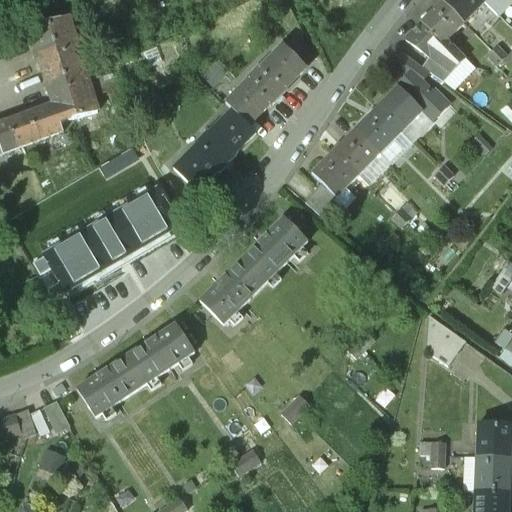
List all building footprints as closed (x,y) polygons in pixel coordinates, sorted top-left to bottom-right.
[(479,0),(444,0),(442,3),(463,24),(484,4),(479,0)] [(463,24),(442,3),(420,24),(421,25),(442,46),(446,42),(463,24)] [(52,107),(0,126),(0,157),(63,134),(60,126),(96,113),(86,81),(100,76),(97,69),(83,73),(67,20),(29,32),(52,107)] [(442,46),(421,25),(405,42),(428,60),(451,76),(466,62),(446,42),(442,46)] [(283,47),(260,71),(259,70),(247,81),(248,82),(225,106),(248,128),(268,108),(270,109),(287,92),(286,90),(306,70),(283,47)] [(506,58),(496,48),(491,53),(501,62),(506,58)] [(428,75),(399,53),(390,66),(407,79),(418,87),(420,85),(428,75)] [(501,62),(491,53),(486,58),(496,67),(501,62)] [(451,76),(428,60),(420,69),(442,85),(451,76)] [(431,96),(420,85),(418,87),(407,79),(397,89),(422,114),(431,123),(447,107),(434,93),(431,96)] [(397,89),(375,111),(376,111),(400,136),(422,114),(397,89)] [(376,111),(354,132),(378,157),(400,136),(376,111)] [(207,135),(196,147),(197,148),(174,171),(197,194),(217,173),(218,175),(235,157),(234,156),(255,136),(232,113),(209,136),(207,135)] [(354,132),(333,153),(357,178),(378,157),(354,132)] [(357,178),(333,153),(311,175),(335,200),(357,178)] [(453,179),(443,169),(438,174),(448,184),(453,179)] [(438,174),(433,179),(443,189),(448,184),(438,174)] [(157,191),(32,266),(39,277),(50,271),(58,285),(46,292),(51,303),(179,228),(157,191)] [(410,221),(401,211),(396,216),(406,226),(410,221)] [(406,226),(396,216),(391,221),(401,231),(406,226)] [(283,220),(200,303),(223,326),(307,244),(283,220)] [(464,345),(428,319),(425,354),(446,369),(464,345)] [(175,329),(76,393),(94,420),(193,356),(175,329)] [(69,429),(56,405),(43,411),(55,436),(69,429)] [(28,413),(15,417),(21,436),(22,442),(36,438),(28,413)] [(49,434),(39,413),(30,417),(40,438),(49,434)] [(15,417),(0,421),(0,442),(21,436),(15,417)] [(510,427),(477,425),(476,460),(509,461),(510,427)] [(444,446),(431,445),(430,458),(443,459),(444,446)] [(443,459),(430,458),(430,471),(443,472),(443,459)] [(509,461),(476,460),(474,493),(508,494),(509,461)] [(507,511),(508,494),(474,493),(473,511),(507,511)] [(186,497),(163,509),(163,511),(189,511),(192,510),(186,497)]
